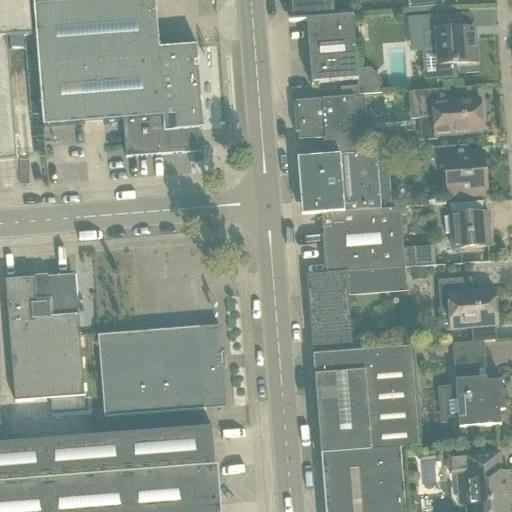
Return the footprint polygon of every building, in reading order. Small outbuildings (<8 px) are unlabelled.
[(0,0),(0,162),(15,161),(6,38),(31,36),(28,0),(0,0)] [(32,0),(43,128),(122,122),(164,119),(159,50),(154,0),(32,0)] [(289,0),(292,22),(333,19),(331,0),(289,0)] [(406,0),(408,9),(442,7),(442,6),(441,0),(406,0)] [(426,18),(407,20),(409,38),(418,37),(419,53),(436,52),(437,67),(439,83),(456,82),(455,66),(475,64),(472,30),(447,32),(446,17),(426,18)] [(307,43),(305,43),(305,49),(308,48),(309,61),(306,61),(308,88),(311,88),(311,85),(331,84),(356,82),(357,81),(357,76),(352,18),(333,20),(333,19),(306,21),(306,23),(306,27),(307,43)] [(164,119),(122,122),(125,159),(194,153),(192,131),(203,131),(199,69),(195,70),(194,64),(198,64),(197,47),(159,50),(164,119)] [(357,81),(356,82),(357,87),(357,96),(377,95),(376,83),(368,75),(357,76),(357,81)] [(357,87),(340,88),(341,98),(357,97),(357,96),(357,87)] [(418,93),(409,94),(411,120),(420,119),(434,118),(434,121),(435,137),(461,135),(481,134),(480,121),(478,101),(463,102),(462,89),(442,91),(418,93)] [(314,101),(294,102),(296,121),(297,141),(323,139),(325,158),(366,154),(364,131),(356,132),(355,121),(355,116),(365,115),(363,97),(357,97),(341,98),(314,101)] [(466,146),(446,148),(432,149),(433,161),(444,160),(447,194),(486,190),(483,157),(467,158),(466,146)] [(325,158),(297,160),(301,218),(321,216),(326,276),(346,274),(402,269),(404,269),(403,250),(400,210),(392,211),(388,153),(366,154),(325,158)] [(487,214),(467,216),(443,218),(445,235),(450,234),(452,251),(488,248),(486,221),(488,221),(487,214)] [(433,247),(403,250),(404,269),(410,269),(424,267),(434,267),(433,247)] [(424,267),(410,269),(411,270),(411,281),(425,280),(425,272),(424,268),(424,267)] [(306,277),(312,357),(352,354),(352,353),(347,295),(399,291),(403,286),(402,269),(346,274),(326,276),(306,277)] [(5,282),(6,302),(14,403),(50,400),(51,413),(85,410),(76,297),(74,297),(72,278),(47,280),(47,277),(41,277),(40,281),(33,281),(33,279),(5,282)] [(450,281),(436,282),(438,310),(448,310),(449,330),(470,328),(471,339),(471,343),(471,344),(483,343),(496,342),(495,326),(496,326),(494,292),(471,294),(470,279),(450,281)] [(97,337),(99,357),(104,418),(225,409),(218,327),(97,337)] [(453,359),(480,357),(484,357),(483,343),(452,346),(453,359)] [(312,357),(320,457),(399,450),(417,448),(409,349),(352,353),(352,354),(312,357)] [(480,357),(453,359),(454,372),(475,371),(481,370),(480,357)] [(486,380),(476,381),(455,382),(455,390),(439,391),(442,422),(458,421),(458,429),(500,426),(499,413),(503,413),(502,393),(506,393),(506,392),(502,392),(501,383),(486,384),(486,380)] [(0,511),(220,511),(217,470),(216,470),(213,432),(0,447),(0,511)] [(320,457),(324,511),(404,511),(404,506),(409,501),(409,496),(403,497),(403,487),(408,482),(407,477),(402,477),(399,450),(320,457)] [(449,474),(465,473),(470,473),(473,506),(468,507),(468,511),(508,511),(505,474),(500,475),(499,455),(447,459),(449,474)]
